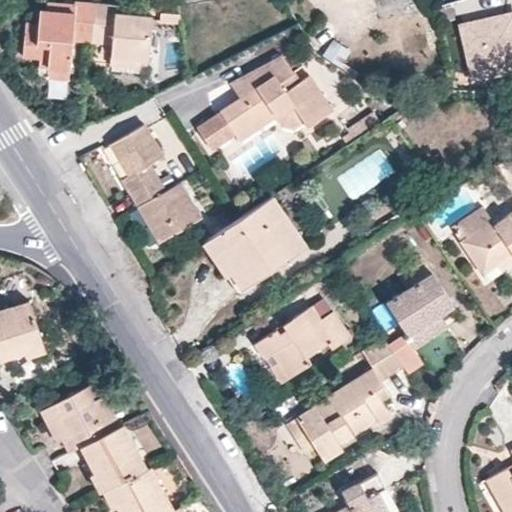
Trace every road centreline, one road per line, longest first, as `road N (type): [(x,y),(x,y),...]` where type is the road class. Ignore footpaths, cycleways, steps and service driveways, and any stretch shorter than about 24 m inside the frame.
road 1 (residential): [(233,511),(64,237)]
road 2 (residential): [(511,343),(476,374),(458,407),(447,440),(454,511)]
road 3 (residential): [(64,237),(0,131)]
